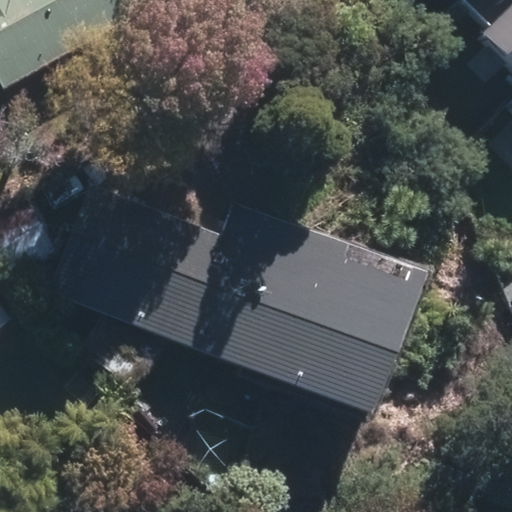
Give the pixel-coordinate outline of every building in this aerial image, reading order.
[(0,0),(0,72),(12,94),(173,0),(0,0)] [(511,5),(467,49),(511,95),(511,5)] [(51,288),(390,422),(446,281),(238,198),(225,234),(94,181),(51,288)] [(0,264),(8,277),(64,243),(32,190),(0,209),(0,264)] [(0,331),(15,319),(0,300),(0,331)] [(140,386),(163,349),(106,314),(82,351),(140,386)]
